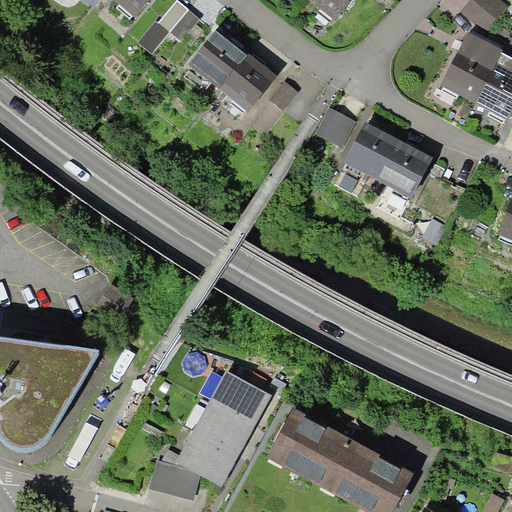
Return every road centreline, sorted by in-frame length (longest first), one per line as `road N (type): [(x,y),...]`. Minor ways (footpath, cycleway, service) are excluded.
road 1 (trunk): [(0,102),(256,280),(511,405)]
road 2 (residential): [(511,166),(351,76)]
road 3 (residential): [(351,76),(246,0)]
road 4 (residential): [(0,491),(33,484),(124,511)]
